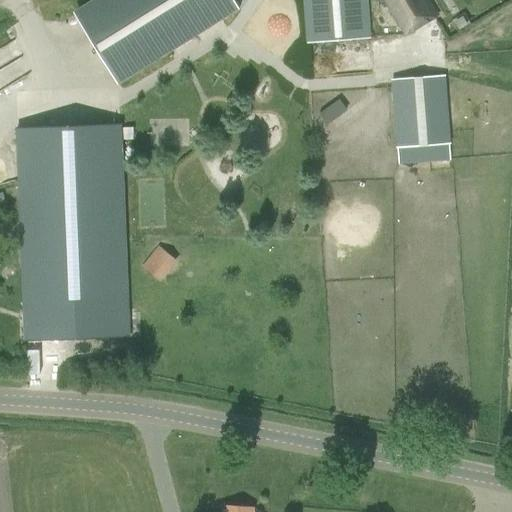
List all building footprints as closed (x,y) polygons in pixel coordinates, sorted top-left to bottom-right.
[(118,84),(238,9),(232,0),(99,0),(75,15),(118,84)] [(365,0),(303,0),(307,43),(369,38),(365,0)] [(432,18),(421,0),(404,0),(400,3),(397,0),(385,0),(406,34),(432,18)] [(452,143),(445,76),(391,80),(396,148),(452,143)] [(119,125),(16,129),(24,341),(128,337),(119,125)] [(156,247),(142,269),(161,281),(175,259),(156,247)]
